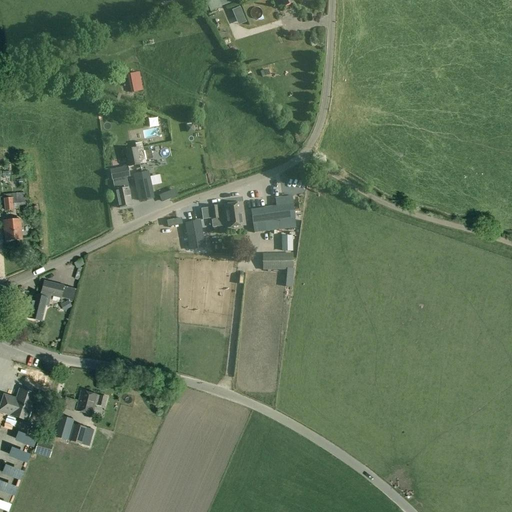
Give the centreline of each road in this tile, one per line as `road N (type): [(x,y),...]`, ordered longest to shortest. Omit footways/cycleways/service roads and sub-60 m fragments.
road 1 (unclassified): [(0,286),(301,154),(326,97),(332,0)]
road 2 (unclassified): [(0,337),(62,359),(225,393),(316,438),(410,511)]
road 3 (track): [(301,154),(371,195),(511,242)]
